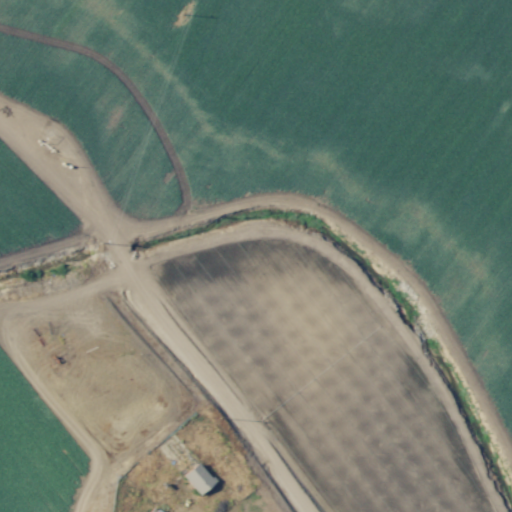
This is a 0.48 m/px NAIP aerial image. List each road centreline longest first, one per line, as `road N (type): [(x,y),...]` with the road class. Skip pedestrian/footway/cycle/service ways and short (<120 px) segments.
road 1 (track): [(106,286),(192,391),(198,432),(250,511)]
road 2 (track): [(0,128),(107,233)]
road 3 (track): [(0,306),(97,290),(127,269)]
